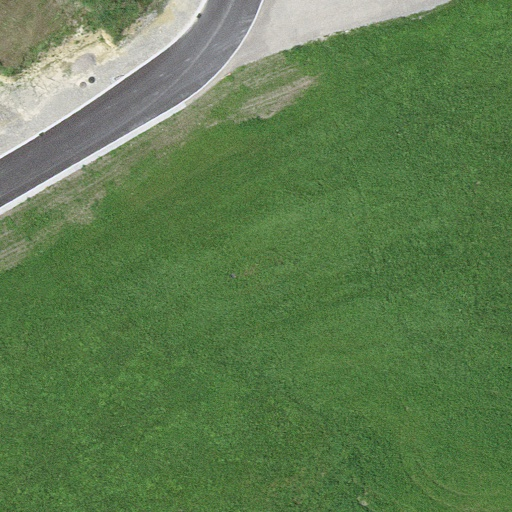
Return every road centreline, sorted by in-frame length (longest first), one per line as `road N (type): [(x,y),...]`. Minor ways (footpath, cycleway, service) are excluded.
road 1 (track): [(238,0),(214,45),(164,91),(0,187)]
road 2 (track): [(231,19),(317,18),(399,0)]
